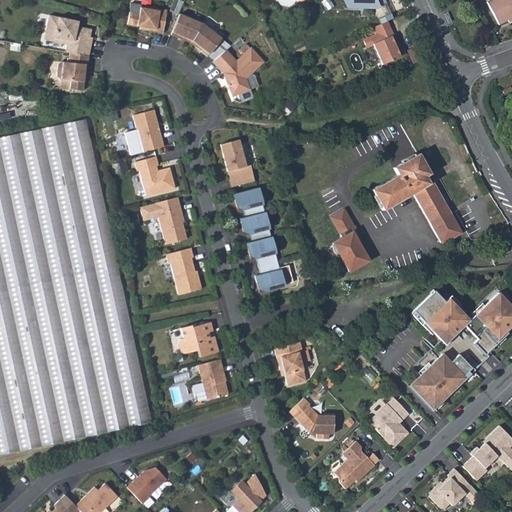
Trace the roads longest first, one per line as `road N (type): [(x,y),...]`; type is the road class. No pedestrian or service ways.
road 1 (residential): [(16,511),(51,479),(260,411)]
road 2 (residential): [(189,131),(166,90),(120,72),(123,51),(133,47),(167,54),(197,73),(214,118),(203,128)]
road 3 (residential): [(189,131),(238,328)]
road 4 (residential): [(511,375),(366,511)]
road 5 (tertiary): [(454,78),(511,191)]
